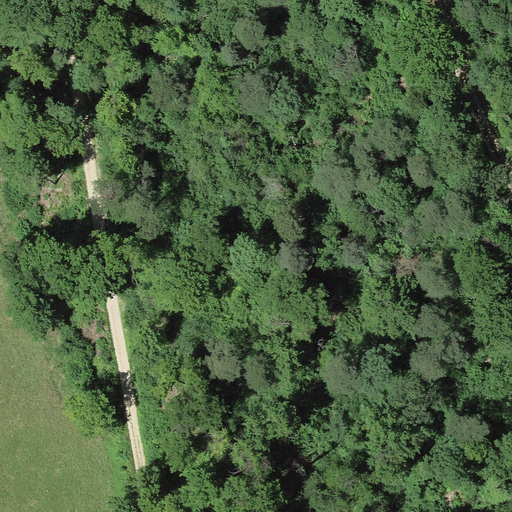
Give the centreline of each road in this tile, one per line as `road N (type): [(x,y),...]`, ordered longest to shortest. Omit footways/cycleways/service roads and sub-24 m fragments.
road 1 (track): [(37,0),(56,63),(114,511)]
road 2 (track): [(438,0),(511,167)]
